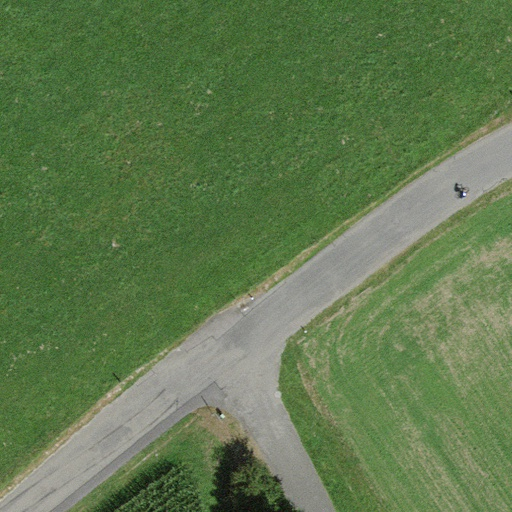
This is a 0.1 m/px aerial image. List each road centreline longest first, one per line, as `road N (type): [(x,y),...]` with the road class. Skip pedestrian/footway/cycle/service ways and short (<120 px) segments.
road 1 (tertiary): [(511,152),(380,234),(231,348)]
road 2 (tertiary): [(231,348),(23,511)]
road 3 (unclassified): [(231,348),(311,511)]
